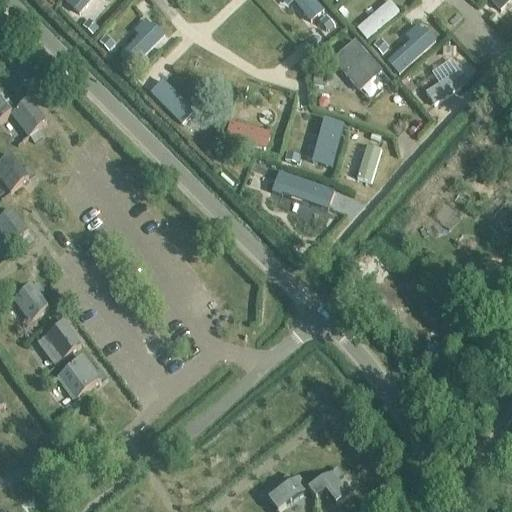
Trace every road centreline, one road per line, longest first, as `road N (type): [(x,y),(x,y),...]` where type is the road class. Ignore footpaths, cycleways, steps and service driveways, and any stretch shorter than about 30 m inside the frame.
road 1 (residential): [(324,317),(8,0)]
road 2 (residential): [(461,511),(418,435),(324,317)]
road 3 (residential): [(144,469),(324,317)]
